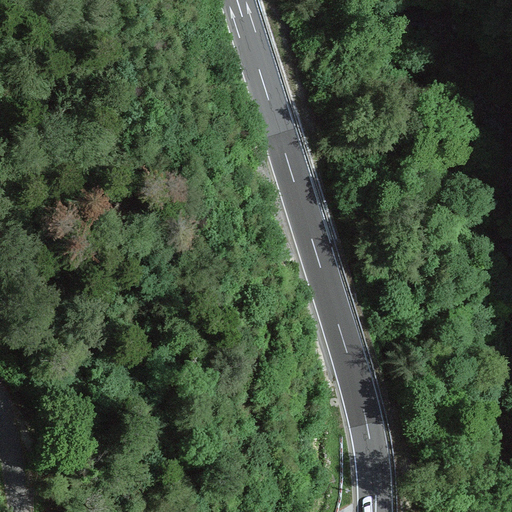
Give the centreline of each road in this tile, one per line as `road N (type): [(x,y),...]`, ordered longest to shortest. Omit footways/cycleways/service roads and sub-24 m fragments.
road 1 (motorway): [(376,511),(358,391),(236,0)]
road 2 (residential): [(0,372),(23,511)]
